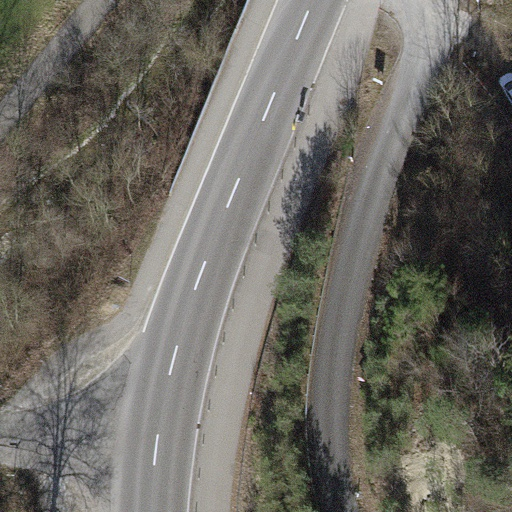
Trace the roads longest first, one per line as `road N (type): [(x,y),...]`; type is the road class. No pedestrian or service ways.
road 1 (unclassified): [(419,0),(421,48),(357,219),(343,293),(336,434),(347,511)]
road 2 (tertiary): [(155,461),(190,311),(317,0)]
road 3 (track): [(0,123),(101,0)]
road 4 (tertiary): [(155,461),(0,440)]
